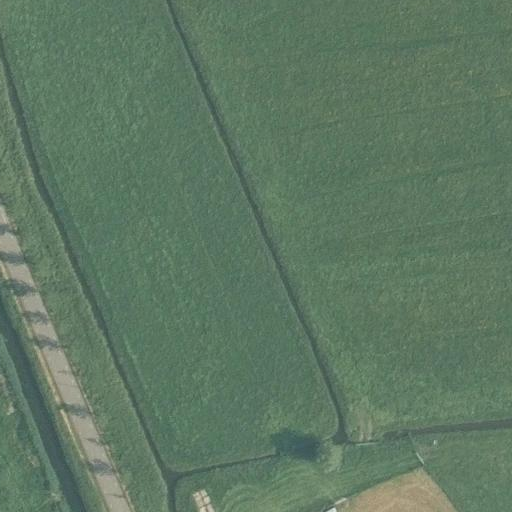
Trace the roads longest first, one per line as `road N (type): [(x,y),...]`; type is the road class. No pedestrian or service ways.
road 1 (tertiary): [(124,511),(0,216)]
road 2 (track): [(429,446),(275,511)]
